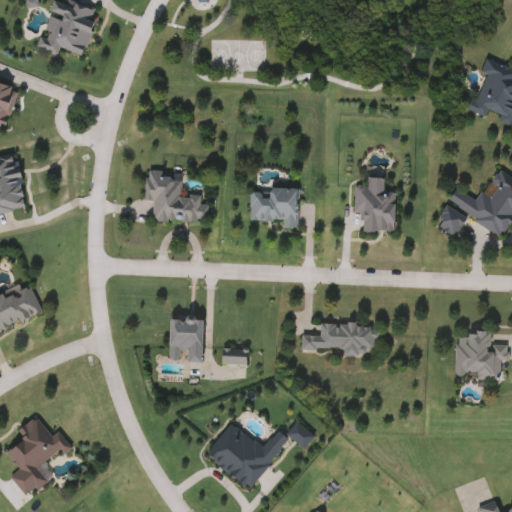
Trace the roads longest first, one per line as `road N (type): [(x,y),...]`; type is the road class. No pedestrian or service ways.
road 1 (residential): [(162,0),(113,101),(96,195),(94,267),(127,433),(180,511)]
road 2 (residential): [(94,267),(383,283),(511,281)]
